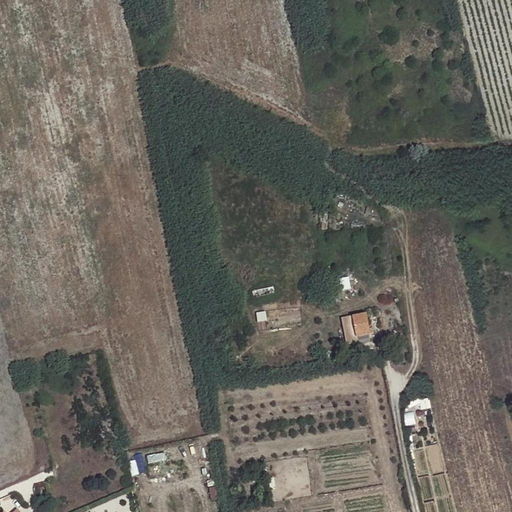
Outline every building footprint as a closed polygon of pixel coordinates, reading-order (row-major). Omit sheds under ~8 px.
[(352,243),(329,247),(330,254),(353,250),(352,243)] [(355,272),(329,277),(333,299),(359,295),(358,283),(368,281),(366,270),(360,271),(361,274),(356,275),(355,272)] [(355,338),(368,336),(369,336),(364,314),(341,319),(346,345),(353,344),(351,336),(355,335),(355,338)] [(368,341),(368,336),(355,338),(355,335),(351,336),(353,344),(368,341)] [(149,462),(167,458),(166,450),(148,453),(149,462)]
